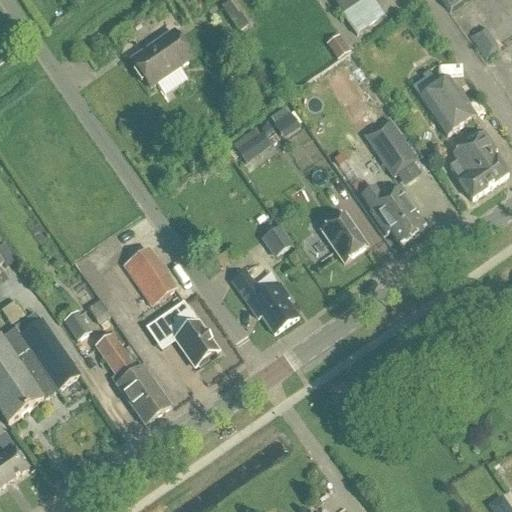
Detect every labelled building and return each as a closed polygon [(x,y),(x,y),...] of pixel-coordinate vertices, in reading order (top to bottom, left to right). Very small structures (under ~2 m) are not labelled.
[(329,0),(343,20),(371,0),(370,0),(329,0)] [(437,0),(450,17),(452,16),(475,0),(437,0)] [(219,11),(237,35),(247,28),(239,17),(238,18),(228,5),(219,11)] [(130,65),(150,94),(192,65),(172,36),(130,65)] [(348,57),(335,39),(322,48),(335,66),(348,57)] [(412,93),(446,142),(475,123),(448,83),(438,90),(429,77),(422,81),(424,84),(412,93)] [(290,116),(273,128),(282,141),(299,129),(290,116)] [(416,166),(388,124),(363,142),(391,183),(416,166)] [(460,188),(460,189),(472,206),(508,182),(494,161),(497,159),(483,139),(452,159),(458,167),(449,173),(460,188)] [(235,157),(245,170),(257,161),(248,148),(235,157)] [(339,180),(352,174),(346,161),(333,168),(339,180)] [(356,195),(370,186),(364,176),(350,185),(356,195)] [(386,240),(390,238),(401,253),(425,236),(414,221),(417,219),(400,193),(383,205),(374,192),(361,201),(370,214),(369,215),(386,240)] [(367,253),(344,220),(321,236),(344,269),(367,253)] [(257,245),(270,265),(289,252),(276,233),(257,245)] [(211,254),(217,264),(235,252),(228,242),(211,254)] [(147,255),(124,271),(152,312),(176,296),(147,255)] [(261,322),(274,340),(298,323),(285,305),(289,303),(280,289),(262,301),(245,278),(232,287),(258,324),(261,322)] [(0,320),(2,323),(16,314),(6,298),(0,301),(0,320)] [(164,323),(178,343),(175,344),(195,373),(217,358),(205,341),(207,340),(198,328),(196,330),(183,310),(164,323)] [(90,338),(76,318),(61,328),(75,348),(90,338)] [(15,335),(0,345),(42,406),(57,396),(58,397),(79,382),(41,326),(40,326),(34,319),(14,333),(15,335)] [(111,384),(144,431),(170,413),(142,372),(136,376),(112,341),(95,352),(115,381),(111,384)] [(0,420),(7,431),(43,407),(42,406),(0,345),(0,344),(0,420)] [(0,464),(0,494),(28,476),(14,455),(0,464)] [(509,511),(502,502),(489,511),(490,511),(509,511)]
